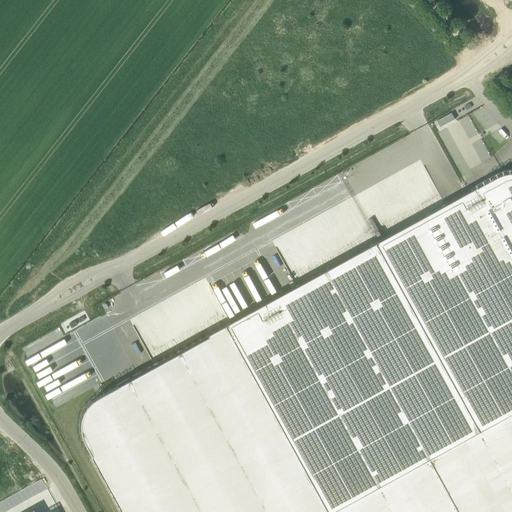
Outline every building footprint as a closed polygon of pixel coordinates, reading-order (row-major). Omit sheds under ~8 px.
[(445,205),(376,243),(480,431),(511,413),(511,171),(510,172),(508,173),(506,173),(503,174),(501,175),(499,176),(479,187),(479,186),(445,204),(445,205)] [(297,286),(228,324),(331,511),(332,511),(442,452),(480,431),(376,243),(297,286)] [(81,425),(81,427),(81,430),(81,432),(82,435),(82,437),(83,439),(84,442),(91,454),(90,455),(121,511),(331,511),(228,324),(157,363),(117,385),(117,386),(103,393),(101,395),(99,396),(97,397),(95,399),(93,400),(91,402),(90,404),(88,406),(87,408),(86,410),(85,413),(84,415),(83,417),(82,420),(82,422),(81,425)] [(511,511),(511,413),(480,431),(442,452),(475,511),(511,511)] [(475,511),(442,452),(332,511),(475,511)] [(40,500),(16,511),(60,511),(56,505),(45,510),(40,500)]
